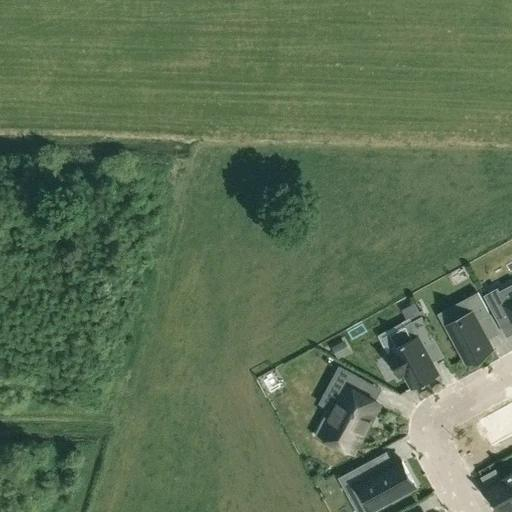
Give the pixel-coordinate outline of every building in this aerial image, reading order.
[(511,300),(506,304),(499,292),(497,289),(484,296),(500,324),(511,318),(511,319),(511,300)] [(472,311),(447,325),(467,363),(493,349),(479,322),(490,315),(478,292),(465,299),(472,311)] [(436,341),(423,317),(410,323),(417,336),(392,349),(393,352),(388,355),(399,377),(405,374),(413,388),(439,374),(425,347),(436,341)] [(357,392),(364,380),(340,366),(332,380),(346,388),(334,411),(330,408),(315,436),(338,448),(340,444),(353,451),(379,404),(357,392)] [(471,438),(490,428),(487,421),(467,431),(471,438)] [(401,459),(394,463),(372,475),(366,463),(340,477),(348,493),(361,486),(374,510),(416,487),(401,459)] [(501,481),(501,479),(496,470),(483,477),(488,488),(501,481)] [(511,473),(501,479),(501,481),(488,488),(486,489),(499,511),(505,511),(511,508),(511,473)]
